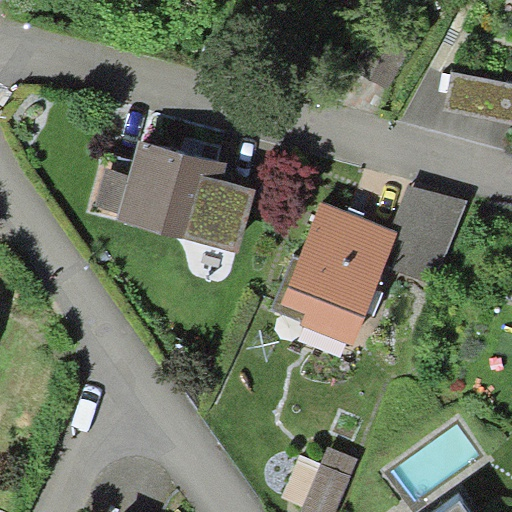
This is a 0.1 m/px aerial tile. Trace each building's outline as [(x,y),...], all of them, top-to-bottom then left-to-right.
[(214,158),(129,137),(110,216),(231,246),(245,190),(208,181),(214,158)] [(457,201),(406,192),(392,269),(443,279),(457,201)] [(390,234),(310,204),(271,307),(351,338),(390,234)] [(339,511),(358,465),(324,452),(300,511),(339,511)] [(466,511),(455,495),(429,511),(466,511)]
